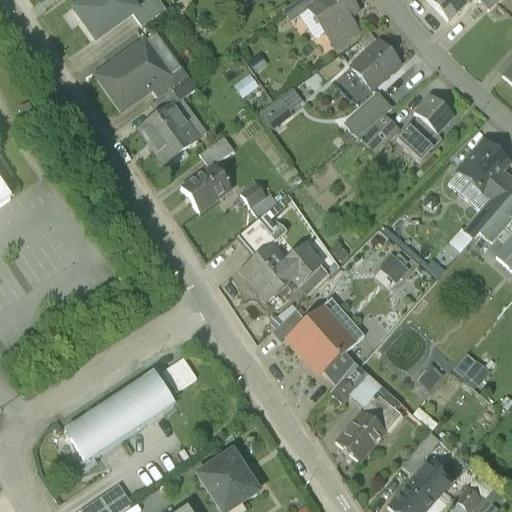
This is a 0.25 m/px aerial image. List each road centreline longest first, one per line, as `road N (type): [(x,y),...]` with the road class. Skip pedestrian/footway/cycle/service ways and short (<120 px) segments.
road 1 (tertiary): [(7,0),(219,315)]
road 2 (unclassified): [(219,315),(111,365),(22,436),(15,463),(38,511)]
road 3 (tertiary): [(219,315),(352,511)]
road 4 (residential): [(391,3),(451,74),(511,126)]
